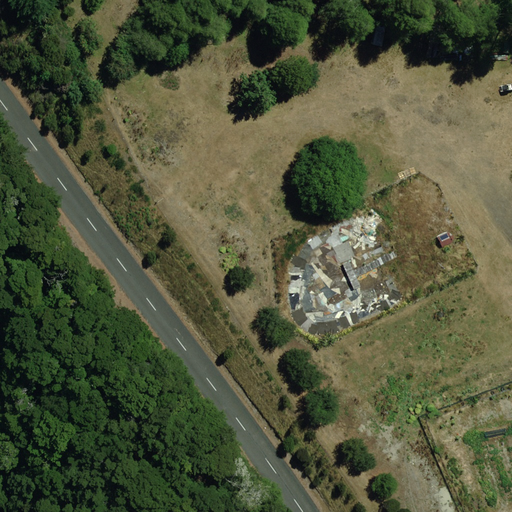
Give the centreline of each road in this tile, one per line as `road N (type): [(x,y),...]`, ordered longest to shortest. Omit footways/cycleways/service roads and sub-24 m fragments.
road 1 (residential): [(0,103),(304,511)]
road 2 (track): [(511,261),(391,100),(254,125)]
